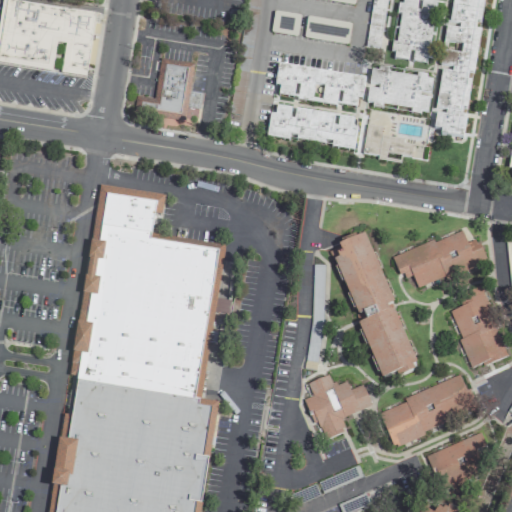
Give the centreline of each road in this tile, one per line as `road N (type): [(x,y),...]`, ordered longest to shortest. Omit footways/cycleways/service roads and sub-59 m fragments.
road 1 (residential): [(0,119),(314,179),(511,206)]
road 2 (residential): [(477,202),(508,0)]
road 3 (residential): [(100,136),(121,0)]
